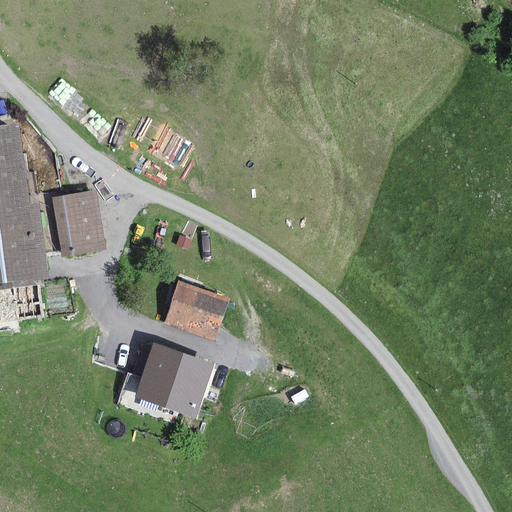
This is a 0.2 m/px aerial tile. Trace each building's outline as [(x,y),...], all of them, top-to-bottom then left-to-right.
[(25,124),(0,126),(0,284),(48,278),(54,277),(45,203),(35,204),(25,124)] [(99,191),(55,198),(65,257),(109,250),(99,191)] [(48,278),(0,284),(0,328),(54,322),(48,278)] [(233,299),(182,280),(166,324),(217,343),(233,299)] [(221,365),(159,343),(157,349),(147,379),(134,374),(129,373),(118,404),(175,425),(180,413),(201,420),(221,365)] [(147,379),(157,349),(144,344),(134,374),(147,379)]
